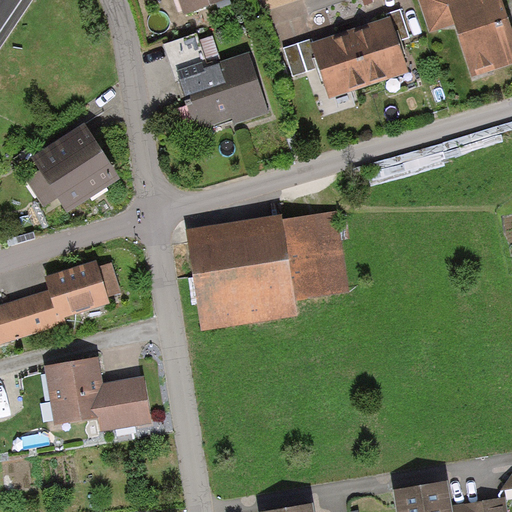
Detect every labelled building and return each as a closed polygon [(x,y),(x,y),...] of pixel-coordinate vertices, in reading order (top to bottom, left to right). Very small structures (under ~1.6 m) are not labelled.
[(179,0),(185,14),(222,0),(179,0)] [(511,35),(500,0),(421,0),(432,33),(457,25),(473,75),(511,62),(511,35)] [(390,19),(397,40),(409,36),(401,11),(389,14),(390,19)] [(390,19),(313,44),(320,67),(331,98),(408,73),(397,40),(390,19)] [(197,36),(166,46),(178,81),(181,80),(197,131),(237,119),(238,122),(268,113),(249,56),(221,65),(212,38),(199,42),(197,36)] [(294,77),(320,67),(313,44),(311,40),(285,49),(294,77)] [(66,216),(122,181),(86,123),(30,158),(39,172),(27,180),(44,206),(56,199),(66,216)] [(187,230),(202,330),(296,316),(294,299),(348,290),(336,213),(283,221),(282,216),(187,230)] [(8,304),(19,339),(66,325),(65,321),(113,305),(110,298),(122,294),(112,262),(99,266),(98,261),(43,278),(48,291),(8,304)] [(0,345),(19,339),(8,304),(0,306),(0,345)] [(100,358),(45,367),(55,425),(98,418),(101,432),(151,423),(143,378),(104,384),(100,358)] [(511,476),(502,490),(511,488),(511,476)] [(453,511),(452,506),(449,485),(396,493),(398,511),(453,511)] [(452,506),(453,511),(508,511),(506,498),(452,506)]
